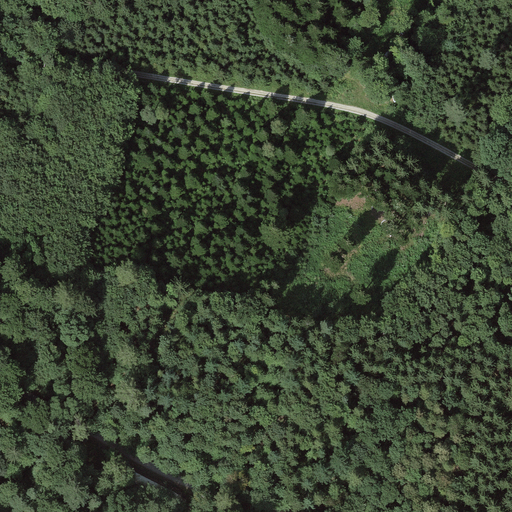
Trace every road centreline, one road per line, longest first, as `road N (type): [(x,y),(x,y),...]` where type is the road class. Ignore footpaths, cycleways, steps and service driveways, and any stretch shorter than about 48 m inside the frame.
road 1 (track): [(511,187),(392,121),(311,99),(0,59)]
road 2 (track): [(297,511),(187,484),(0,379)]
